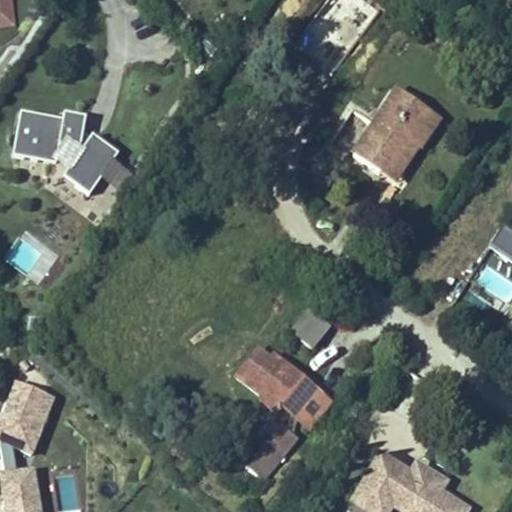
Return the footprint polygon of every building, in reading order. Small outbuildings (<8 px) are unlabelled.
[(0,0),(0,29),(16,27),(11,0),(0,0)] [(438,123),(394,94),(352,156),(394,184),(418,147),(421,149),(438,123)] [(64,123),(22,116),(15,159),(58,167),(61,149),(83,153),(67,177),(79,186),(77,189),(91,198),(119,157),(93,139),(88,146),(83,143),(87,121),(65,117),(64,123)] [(511,243),(497,234),(486,253),(511,268),(511,243)] [(328,330),(309,314),(299,326),(319,341),(328,330)] [(319,341),(299,326),(292,335),(311,351),(319,341)] [(257,352),(236,378),(260,399),(259,401),(276,415),(281,408),(290,416),(286,431),(280,426),(245,468),(263,483),(297,441),(292,436),(297,421),(308,430),(329,405),(299,380),(296,384),(288,377),(291,374),(272,358),(269,361),(257,352)] [(299,380),(291,374),(288,377),(296,384),(299,380)] [(0,474),(0,511),(42,511),(34,468),(15,477),(10,451),(32,460),(55,399),(13,383),(0,417),(0,463),(2,474),(0,474)] [(376,462),(351,502),(367,511),(373,501),(387,510),(391,511),(457,511),(435,498),(426,493),(431,483),(412,471),(406,481),(376,462)] [(435,498),(441,489),(431,483),(426,493),(435,498)] [(385,511),(387,510),(373,501),(367,511),(351,502),(348,506),(357,511),(385,511)]
